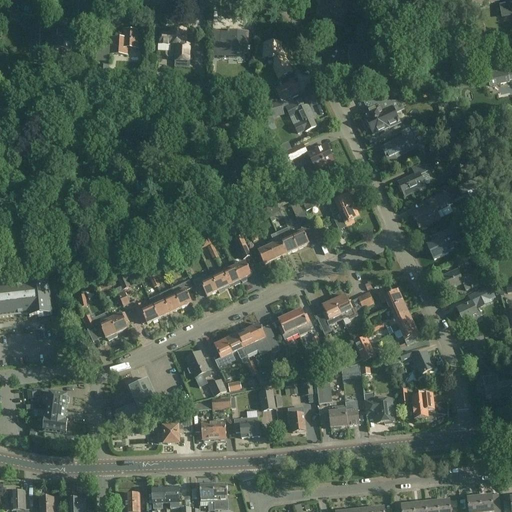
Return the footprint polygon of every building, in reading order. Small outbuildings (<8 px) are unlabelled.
[(11,14),(9,18),(19,22),(21,18),(29,21),(36,24),(35,48),(37,48),(37,67),(46,67),(48,21),(38,16),(39,12),(36,11),(39,4),(28,0),(23,0),(16,0),(11,13),(11,14)] [(324,5),(321,12),(325,14),(324,15),(341,21),(348,3),(341,0),(330,0),(328,6),(324,5)] [(347,0),(369,9),(372,0),(347,0)] [(511,0),(505,0),(507,6),(501,7),(503,20),(511,18),(511,0)] [(59,20),(58,38),(65,38),(65,36),(91,37),(91,23),(78,22),(78,21),(59,20)] [(161,35),(160,45),(169,46),(168,51),(166,52),(165,54),(165,57),(167,59),(170,59),(172,59),(174,57),(176,57),(175,59),(174,67),(189,68),(190,60),(188,60),(189,52),(185,52),(185,47),(186,47),(187,31),(171,30),(171,35),(161,35)] [(127,56),(128,49),(139,50),(140,37),(137,37),(138,32),(125,31),(124,39),(112,39),(112,47),(97,46),(96,62),(110,63),(110,55),(127,56)] [(213,42),(212,57),(226,58),(226,53),(246,55),(248,34),(228,33),(228,32),(227,32),(226,33),(221,32),(220,41),(221,41),(221,43),(213,42)] [(57,36),(49,35),(48,49),(56,49),(57,36)] [(293,74),(283,53),(281,53),(281,46),(264,44),(263,60),(276,61),(276,66),(282,79),(293,74)] [(351,71),(349,73),(352,79),(353,85),(355,85),(356,87),(363,84),(369,83),(369,81),(377,77),(370,62),(367,63),(366,53),(349,55),(351,71)] [(110,67),(97,66),(96,87),(109,87),(110,67)] [(510,83),(509,81),(511,80),(511,73),(508,74),(506,68),(487,72),(490,87),(510,83)] [(162,77),(144,76),(143,93),(161,94),(162,77)] [(209,81),(192,82),(193,94),(209,94),(209,81)] [(293,81),(275,90),(281,103),(299,94),(293,81)] [(255,85),(244,85),(244,94),(255,94),(255,85)] [(387,124),(398,119),(394,111),(402,107),(404,111),(401,104),(402,104),(402,103),(366,101),(366,102),(375,102),(374,108),(367,111),(368,113),(364,115),(367,121),(366,121),(366,122),(365,122),(368,129),(369,128),(373,136),(389,129),(387,124)] [(293,106),(293,107),(286,110),(290,119),(297,116),(301,125),(294,128),(298,136),(305,132),(305,133),(316,128),(311,119),(313,118),(308,108),(304,109),(301,103),(293,106)] [(446,106),(439,105),(441,114),(448,111),(446,106)] [(275,115),(273,106),(264,108),(266,117),(275,115)] [(410,135),(412,139),(420,136),(416,126),(407,130),(409,135),(410,135)] [(491,131),(479,133),(483,145),(494,143),(491,131)] [(410,135),(409,135),(408,136),(407,134),(395,140),(396,142),(382,148),(388,162),(409,152),(404,143),(412,139),(410,135)] [(279,147),(282,154),(291,150),(288,143),(279,147)] [(304,145),(283,155),(287,163),(308,153),(304,145)] [(461,145),(452,149),(455,157),(464,153),(461,145)] [(326,146),(308,154),(314,168),(325,163),(327,166),(334,163),(326,146)] [(415,177),(398,184),(405,198),(425,188),(420,176),(428,173),(423,164),(412,169),(415,177)] [(477,189),(485,185),(481,177),(458,188),(462,196),(467,193),(477,189)] [(429,207),(412,215),(419,229),(439,219),(436,212),(451,205),(445,192),(426,201),(429,207)] [(299,202),(304,213),(318,206),(313,195),(299,202)] [(340,215),(354,208),(349,196),(341,200),(340,198),(327,204),(333,218),(339,215),(340,215)] [(276,206),(265,211),(269,219),(280,214),(276,206)] [(359,220),(354,208),(340,215),(346,229),(353,225),(352,223),(359,220)] [(269,219),(265,211),(255,216),(259,224),(269,219)] [(442,241),(428,247),(434,261),(448,254),(444,247),(461,239),(455,227),(439,235),(442,241)] [(325,229),(319,231),(324,243),(330,241),(325,229)] [(298,251),(292,238),(288,239),(283,231),(277,234),(281,242),(280,243),(286,256),(298,251)] [(314,237),(318,246),(324,243),(319,231),(313,234),(314,237)] [(303,232),(292,238),(298,251),(309,246),(303,232)] [(253,243),(258,241),(255,234),(250,236),(253,243)] [(215,235),(207,238),(210,245),(218,241),(215,235)] [(235,240),(238,247),(244,260),(250,257),(252,257),(245,244),(242,237),(235,240)] [(206,238),(195,242),(196,243),(199,251),(210,246),(208,241),(207,241),(206,239),(206,238)] [(280,243),(269,248),(275,261),(286,256),(280,243)] [(318,252),(328,250),(327,244),(316,247),(318,252)] [(214,253),(211,255),(214,260),(219,258),(214,246),(211,247),(214,253)] [(275,261),(269,248),(258,253),(265,266),(275,261)] [(187,259),(183,249),(177,252),(181,261),(187,259)] [(175,253),(159,260),(162,266),(172,261),(171,260),(177,257),(175,253)] [(436,269),(450,262),(447,256),(433,264),(436,269)] [(468,258),(457,264),(460,270),(471,265),(468,258)] [(245,264),(233,269),(240,283),(241,282),(242,284),(248,282),(246,280),(251,277),(245,264)] [(240,283),(233,269),(222,274),(229,288),(240,283)] [(151,274),(157,287),(160,286),(153,273),(151,274)] [(458,273),(442,280),(448,293),(456,292),(456,289),(463,286),(466,292),(479,286),(474,275),(465,279),(466,280),(462,282),(458,273)] [(157,287),(151,274),(148,275),(154,289),(157,287)] [(229,288),(222,274),(211,279),(217,293),(218,293),(219,295),(225,292),(224,290),(229,288)] [(127,281),(125,276),(118,280),(123,291),(130,288),(127,281)] [(217,293),(211,279),(207,281),(205,277),(193,282),(195,287),(200,285),(206,298),(217,293)] [(171,291),(180,310),(191,305),(185,292),(191,290),(188,283),(171,291)] [(0,318),(25,315),(30,315),(31,317),(31,318),(32,318),(35,317),(38,317),(44,316),(51,316),(48,286),(40,286),(35,287),(27,288),(27,289),(0,291),(0,318)] [(119,287),(116,288),(119,295),(117,296),(123,308),(128,306),(119,287)] [(180,310),(171,291),(160,296),(169,315),(180,310)] [(471,304),(457,311),(464,324),(474,320),(475,322),(481,319),(475,307),(484,303),(479,291),(470,295),(473,301),(470,302),(471,304)] [(389,310),(403,304),(398,292),(389,296),(387,292),(377,296),(382,306),(386,304),(389,310)] [(369,294),(363,296),(368,308),(374,305),(369,294)] [(85,296),(79,297),(81,308),(88,307),(85,296)] [(169,315),(160,296),(149,301),(151,306),(151,307),(158,320),(169,315)] [(368,308),(363,296),(357,299),(363,311),(368,308)] [(334,302),(343,322),(344,321),(342,317),(347,314),(350,321),(356,319),(354,315),(357,314),(352,303),(349,304),(346,297),(334,302)] [(343,322),(334,302),(333,303),(332,301),(327,304),(328,305),(323,307),(326,313),(323,314),(330,328),(343,322)] [(408,315),(403,304),(389,310),(394,321),(408,315)] [(158,320),(151,307),(141,311),(139,306),(134,308),(142,325),(146,323),(147,325),(158,320)] [(362,318),(375,314),(373,309),(360,313),(362,318)] [(290,316),(297,331),(311,324),(308,317),(305,318),(301,311),(290,316)] [(110,321),(116,334),(128,329),(125,322),(127,321),(124,314),(110,321)] [(384,326),(383,324),(377,326),(379,331),(385,328),(386,330),(390,329),(393,335),(413,326),(408,315),(394,321),(384,326)] [(90,316),(83,320),(84,326),(86,330),(95,327),(96,326),(100,333),(102,332),(105,339),(107,338),(108,341),(117,337),(116,334),(110,321),(105,323),(102,317),(92,321),(90,316)] [(297,331),(290,316),(279,321),(283,328),(280,330),(285,341),(299,335),(297,331)] [(61,325),(52,326),(53,338),(63,337),(61,325)] [(260,326),(248,331),(254,345),(261,341),(265,348),(268,346),(267,342),(266,339),(260,326)] [(418,337),(413,326),(393,335),(396,341),(402,339),(406,348),(415,344),(413,340),(418,337)] [(484,334),(487,344),(505,338),(501,328),(484,334)] [(254,345),(248,331),(246,329),(237,333),(238,336),(237,336),(243,350),(244,349),(246,352),(256,348),(254,345)] [(243,350),(237,336),(236,337),(235,334),(226,338),(227,341),(226,342),(232,355),(238,353),(244,366),(247,365),(249,363),(243,350)] [(481,334),(471,336),(472,344),(473,343),(476,353),(483,351),(482,344),(484,344),(481,334)] [(370,350),(373,349),(367,337),(354,344),(359,355),(370,350)] [(275,338),(267,342),(268,346),(272,355),(281,351),(275,338)] [(232,355),(226,342),(225,342),(224,341),(220,342),(221,344),(215,347),(221,359),(215,362),(219,370),(235,362),(232,355)] [(340,344),(332,348),(340,367),(349,364),(340,344)] [(377,357),(373,349),(370,350),(359,355),(364,364),(377,357)] [(400,357),(402,362),(413,357),(411,352),(400,357)] [(426,353),(412,359),(420,376),(434,370),(426,353)] [(201,354),(187,360),(190,369),(188,370),(190,375),(193,373),(200,389),(208,385),(206,380),(212,377),(201,354)] [(402,362),(400,357),(399,355),(391,358),(394,365),(402,362)] [(253,362),(249,363),(247,365),(250,370),(254,368),(258,375),(259,375),(253,362)] [(294,362),(288,365),(294,379),(300,376),(294,362)] [(348,369),(349,382),(361,380),(359,366),(348,369)] [(369,367),(361,368),(361,377),(370,376),(369,367)] [(277,373),(270,377),(273,382),(279,379),(277,373)] [(328,377),(315,379),(316,388),(318,406),(331,405),(328,377)] [(500,400),(498,380),(497,379),(484,381),(487,402),(500,400)] [(503,379),(498,380),(500,400),(511,398),(511,385),(511,384),(504,385),(503,379)] [(221,381),(209,387),(215,400),(228,393),(221,381)] [(313,381),(301,383),(303,397),(311,396),(312,403),(317,403),(316,395),(315,395),(313,381)] [(117,412),(121,422),(140,413),(141,414),(142,413),(141,412),(158,405),(147,382),(142,384),(140,382),(138,383),(135,384),(136,386),(131,389),(138,404),(124,410),(124,409),(117,412)] [(240,382),(239,383),(228,385),(230,393),(242,391),(240,382)] [(291,396),(299,395),(296,383),(289,384),(291,396)] [(41,393),(41,389),(27,391),(28,400),(35,400),(35,396),(35,393),(41,393)] [(262,413),(276,410),(272,391),(259,393),(262,413)] [(400,392),(402,406),(409,406),(407,391),(400,392)] [(48,407),(66,409),(67,404),(69,404),(70,398),(68,397),(68,396),(50,394),(48,407)] [(373,394),(363,395),(365,417),(375,416),(376,425),(384,424),(384,426),(393,425),(392,423),(394,423),(391,400),(374,402),(373,394)] [(413,410),(411,411),(412,418),(414,417),(415,420),(428,419),(428,412),(436,411),(434,395),(425,396),(425,397),(414,398),(414,405),(412,405),(413,410)] [(212,401),(212,411),(212,412),(230,411),(229,403),(229,400),(214,400),(212,401)] [(197,412),(212,411),(212,401),(197,405),(197,412)] [(65,422),(66,409),(48,407),(47,420),(65,422)] [(303,408),(288,410),(289,417),(289,424),(291,424),(293,434),(306,432),(303,408)] [(357,411),(345,413),(346,419),(347,419),(348,428),(359,427),(357,411)] [(164,435),(158,436),(159,444),(165,444),(167,444),(168,445),(170,445),(171,444),(179,443),(178,435),(193,434),(192,413),(176,414),(177,428),(164,428),(164,435)] [(346,419),(345,413),(328,415),(329,430),(348,428),(347,419),(346,419)] [(241,426),(242,439),(260,438),(259,424),(258,425),(257,419),(241,420),(241,426)] [(65,422),(47,420),(46,420),(44,432),(66,435),(67,423),(65,422)] [(214,440),(213,424),(201,425),(202,441),(203,441),(204,442),(208,442),(210,440),(214,440)] [(213,424),(214,440),(219,440),(220,442),(224,441),(226,439),(225,424),(213,424)] [(261,439),(243,442),(244,448),(262,445),(261,439)] [(214,503),(214,487),(200,488),(200,504),(208,503),(208,511),(214,511),(214,503)] [(227,487),(214,487),(214,503),(228,503),(227,487)] [(162,505),(167,505),(166,489),(152,490),(153,505),(153,511),(154,511),(158,510),(162,510),(162,505)] [(179,489),(166,489),(167,505),(170,505),(170,510),(179,510),(179,505),(179,489)] [(31,511),(32,511),(26,511),(25,494),(11,495),(11,504),(6,504),(6,511),(31,511)] [(126,498),(120,498),(121,506),(126,506),(125,511),(140,511),(140,497),(133,497),(132,496),(129,496),(128,497),(126,497),(126,498)] [(500,511),(498,497),(483,498),(484,511),(500,511)] [(484,511),(483,498),(467,500),(468,511),(484,511)] [(42,500),(40,501),(40,511),(54,511),(55,511),(53,511),(53,500),(48,500),(47,499),(44,499),(42,500)] [(78,501),(78,500),(69,501),(69,511),(85,511),(85,501),(78,501)] [(439,503),(440,511),(451,511),(450,502),(439,503)] [(440,511),(439,503),(426,505),(426,511),(440,511)]
